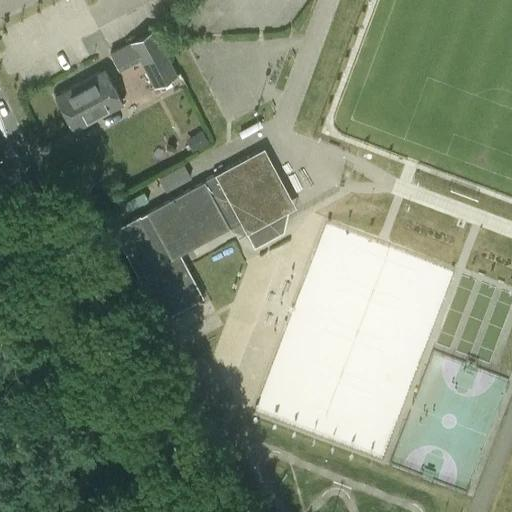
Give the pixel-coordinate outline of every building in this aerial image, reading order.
[(153,30),(131,41),(154,86),(176,75),(153,30)] [(74,131),(122,104),(102,68),(54,95),(74,131)] [(283,232),(288,211),(257,152),(215,174),(215,175),(146,212),(172,259),(180,254),(240,222),(247,233),(255,247),(283,232)] [(191,177),(183,163),(158,177),(165,191),(191,177)] [(172,259),(146,212),(113,230),(163,320),(204,297),(180,254),(172,259)]
